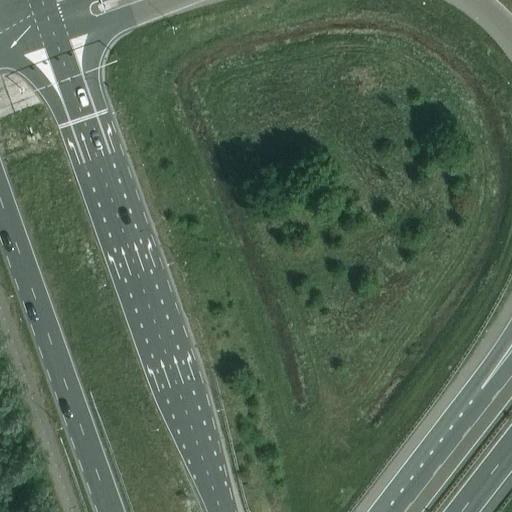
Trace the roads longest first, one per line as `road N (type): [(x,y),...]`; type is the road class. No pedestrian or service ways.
road 1 (primary): [(219,511),(52,36)]
road 2 (primary): [(0,205),(107,511)]
road 3 (motorway): [(491,398),(404,511)]
